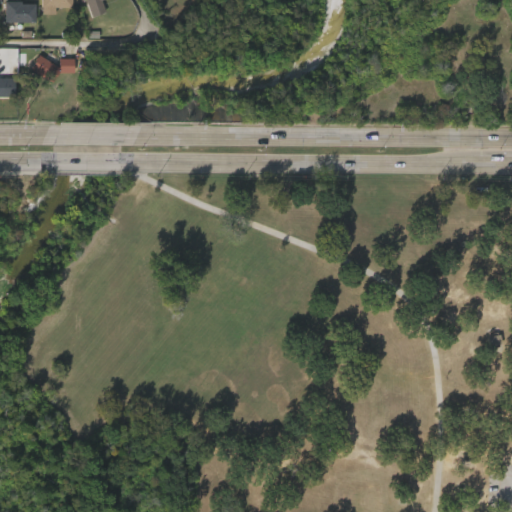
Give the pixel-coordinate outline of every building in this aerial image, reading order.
[(70,0),(70,7),(54,7),(54,15),(40,14),(40,0),(70,0)] [(100,0),(104,13),(91,18),(84,0),(100,0)] [(20,1),(20,3),(34,4),(34,22),(3,22),(4,1),(20,1)] [(0,35),(25,36),(26,15),(0,15),(0,35)] [(58,68),(49,82),(28,70),(37,55),(58,68)] [(58,87),(64,77),(53,70),(47,79),(29,68),(20,82),(42,96),(51,82),(58,87)] [(0,78),(14,79),(14,98),(0,97),(0,78)]
